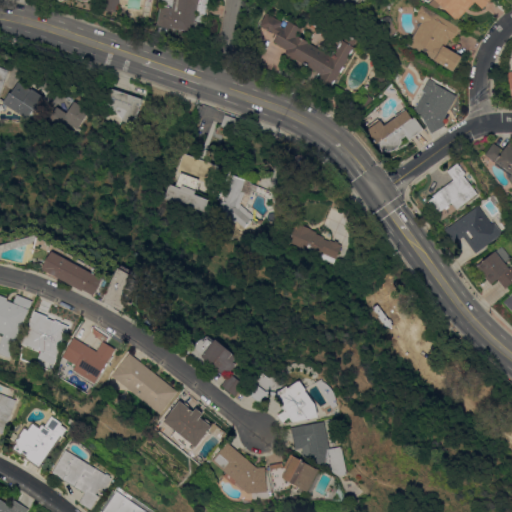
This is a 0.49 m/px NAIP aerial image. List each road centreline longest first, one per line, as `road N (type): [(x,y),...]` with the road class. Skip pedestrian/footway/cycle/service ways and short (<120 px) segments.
road 1 (residential): [(0,275),(97,311),(262,435)]
road 2 (secondary): [(511,355),(469,316),(408,230)]
road 3 (residential): [(380,190),(468,132),(511,122)]
road 4 (secondary): [(142,61),(0,15)]
road 5 (secondary): [(332,136),(288,110),(220,88)]
